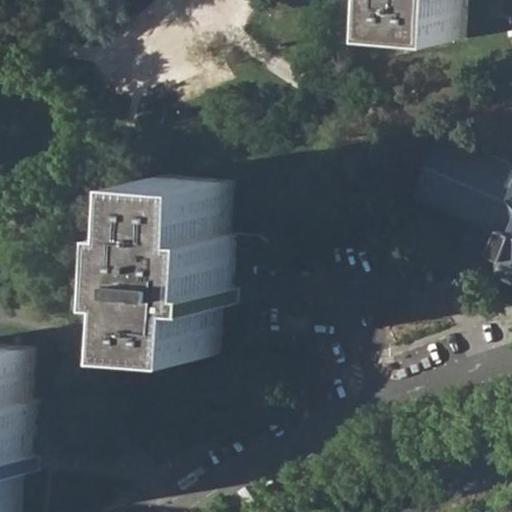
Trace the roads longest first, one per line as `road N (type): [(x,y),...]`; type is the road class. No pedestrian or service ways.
road 1 (residential): [(381,397),(469,368),(475,354),(467,316),(445,296),(364,286),(337,292)]
road 2 (residential): [(177,511),(272,447),(381,397)]
road 3 (tertiary): [(381,511),(511,461)]
